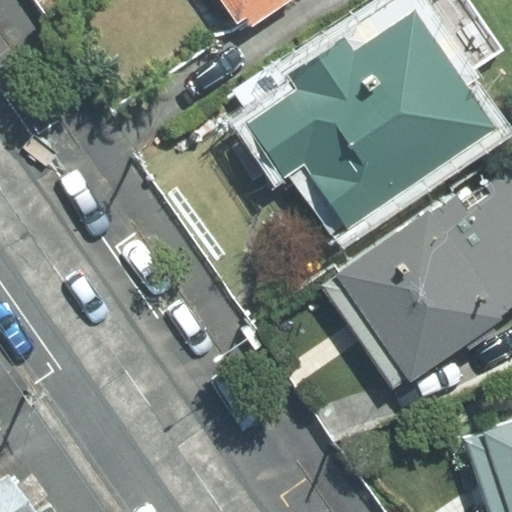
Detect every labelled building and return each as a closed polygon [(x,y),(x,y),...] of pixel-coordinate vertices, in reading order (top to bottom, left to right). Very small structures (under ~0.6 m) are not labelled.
[(269,0),(215,0),(232,25),(269,0)] [(325,230),(487,117),(404,0),(382,0),(235,103),(325,230)] [(511,147),(506,139),(324,271),(396,369),(511,285),(511,147)] [(511,511),(511,403),(453,424),(483,511),(511,511)] [(38,511),(10,468),(0,474),(0,511),(38,511)]
